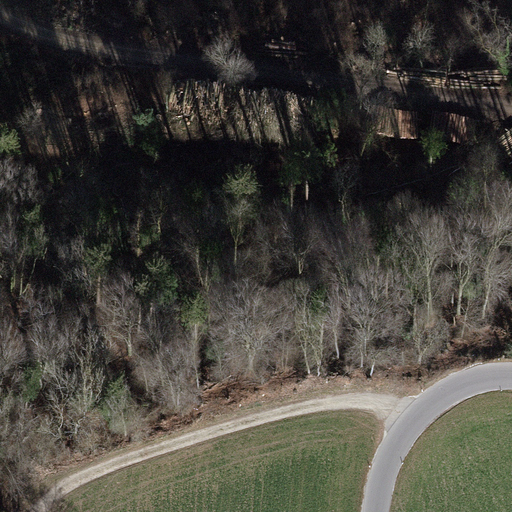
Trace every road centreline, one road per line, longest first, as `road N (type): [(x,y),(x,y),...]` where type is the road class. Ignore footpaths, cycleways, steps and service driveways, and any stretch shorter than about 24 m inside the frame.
road 1 (track): [(0,15),(115,50),(511,109)]
road 2 (track): [(43,511),(61,492),(109,466),(305,407),(422,412)]
road 3 (tertiary): [(511,375),(460,384),(422,412),(388,463),(377,511)]
